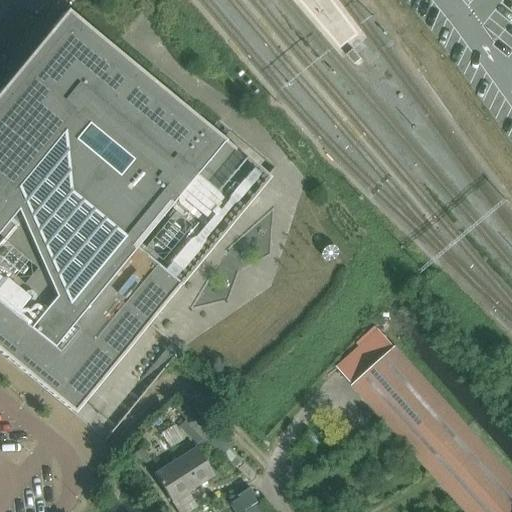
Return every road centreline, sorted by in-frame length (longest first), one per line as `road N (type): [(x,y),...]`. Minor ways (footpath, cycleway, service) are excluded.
road 1 (track): [(276,477),(183,389),(158,392),(109,445),(66,456)]
road 2 (residential): [(282,511),(275,493),(286,442),(341,386)]
